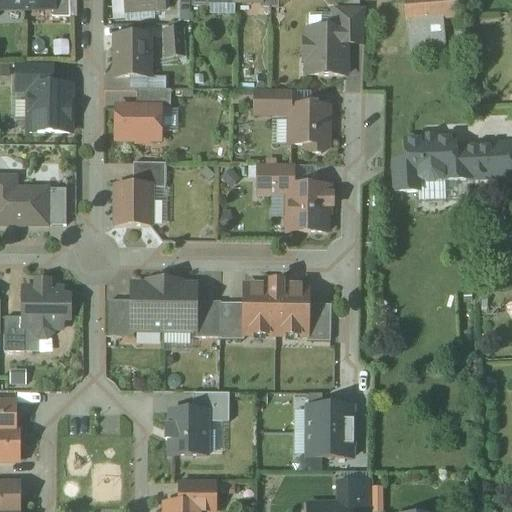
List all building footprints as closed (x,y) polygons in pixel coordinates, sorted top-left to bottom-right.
[(0,0),(0,20),(1,20),(1,14),(31,13),(30,0),(0,0)] [(30,0),(31,13),(52,12),(52,23),(73,22),(72,0),(30,0)] [(166,0),(124,0),(125,19),(167,18),(166,0)] [(194,0),(195,12),(213,11),(213,9),(241,7),(240,0),(194,0)] [(281,0),(240,0),(241,7),(262,6),(263,11),(282,10),(281,0)] [(462,21),(460,0),(441,0),(411,2),(415,54),(449,52),(447,23),(462,21)] [(342,33),(308,32),(307,81),(350,82),(351,50),(367,51),(368,16),(342,16),(342,33)] [(188,35),(169,36),(170,64),(189,63),(188,35)] [(157,41),(117,40),(116,83),(156,84),(157,41)] [(56,71),(20,70),(20,97),(30,97),(29,135),(74,136),(75,88),(56,87),(56,71)] [(302,95),(260,95),(260,121),(291,121),(291,150),(336,150),(336,110),(302,110),(302,95)] [(167,109),(118,111),(120,148),(169,146),(167,109)] [(393,163),(396,198),(420,195),(420,184),(511,181),(511,146),(449,150),(449,133),(404,136),(405,162),(393,163)] [(136,168),(137,191),(157,191),(171,190),(170,167),(136,168)] [(304,171),(266,170),(266,199),(294,199),(293,238),(335,239),(335,190),(304,190),(304,171)] [(23,180),(0,179),(0,230),(51,231),(51,225),(51,196),(23,195),(23,180)] [(137,191),(119,191),(119,231),(158,231),(157,191),(137,191)] [(70,196),(51,196),(51,225),(69,225),(70,196)] [(38,295),(24,295),(24,324),(7,324),(7,357),(27,357),(27,335),(34,335),(35,340),(40,346),(45,346),(51,346),(55,344),(58,340),(59,335),(66,335),(66,329),(77,329),(78,295),(58,295),(58,285),(38,285),(38,295)] [(243,337),(306,338),(307,308),(307,291),(282,290),(282,287),(269,286),(269,290),(244,289),(244,307),(243,337)] [(198,335),(198,342),(220,341),(220,307),(221,305),(200,305),(200,288),(166,289),(167,336),(198,335)] [(112,342),(136,342),(136,336),(167,336),(166,289),(134,289),(134,310),(112,311),(112,342)] [(220,343),(244,343),(243,337),(244,307),(220,307),(220,341),(220,343)] [(307,308),(306,338),(306,344),(329,344),(330,309),(307,308)] [(20,413),(0,413),(0,438),(21,438),(20,413)] [(167,460),(206,459),(205,415),(166,416),(167,460)] [(0,438),(0,465),(25,465),(24,438),(0,438)] [(341,487),(341,510),(351,510),(350,511),(368,511),(369,486),(341,487)] [(186,506),(169,506),(168,511),(221,511),(221,490),(186,490),(186,506)] [(0,492),(0,511),(25,511),(25,492),(0,492)]
